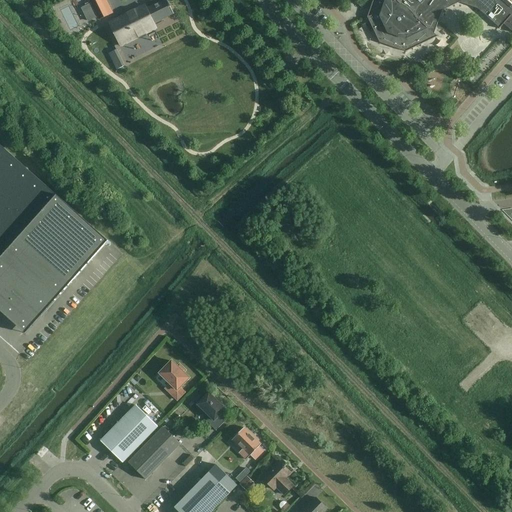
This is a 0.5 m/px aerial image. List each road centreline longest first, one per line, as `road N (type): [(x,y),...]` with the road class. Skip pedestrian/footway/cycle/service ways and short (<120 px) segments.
road 1 (residential): [(465,210),(264,0)]
road 2 (unclassified): [(125,511),(75,467),(52,474),(19,511)]
